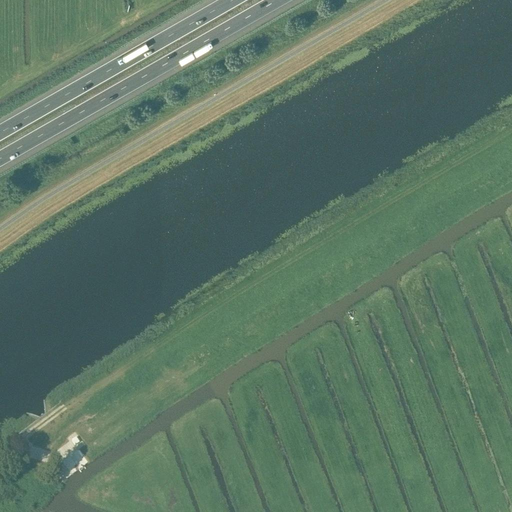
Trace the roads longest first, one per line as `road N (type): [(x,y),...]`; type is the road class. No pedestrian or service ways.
road 1 (track): [(511,143),(128,370),(0,459)]
road 2 (motorway): [(0,157),(275,0)]
road 3 (motorway): [(230,0),(0,131)]
